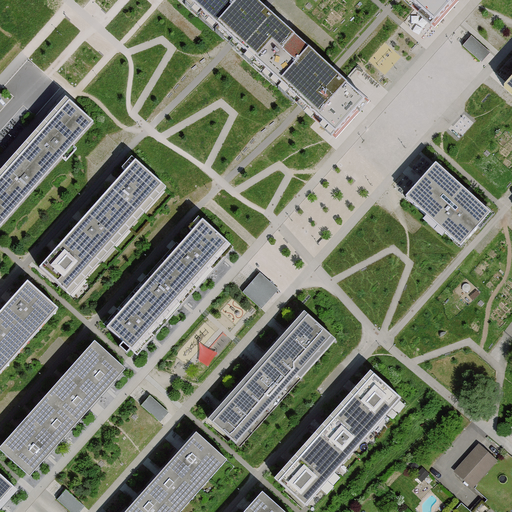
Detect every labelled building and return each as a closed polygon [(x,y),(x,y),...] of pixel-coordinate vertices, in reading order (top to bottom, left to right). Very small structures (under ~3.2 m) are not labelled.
[(251,0),(179,0),(230,45),(301,107),(336,139),(368,104),(333,72),(262,10),(251,0)] [(405,0),(436,26),(459,0),(405,0)] [(472,38),(463,48),(482,65),(491,55),(472,38)] [(0,229),(0,230),(95,124),(67,99),(0,174),(0,229)] [(73,297),(168,189),(136,161),(41,269),(73,297)] [(438,166),(408,199),(464,248),(493,215),(438,166)] [(140,357),(237,250),(205,222),(109,328),(140,357)] [(280,289),(261,274),(244,293),(263,309),(280,289)] [(0,377),(60,310),(29,282),(0,314),(0,377)] [(305,312),(209,420),(239,446),(334,338),(305,312)] [(0,449),(32,478),(128,370),(96,342),(0,448),(0,449)] [(374,372),(278,479),(310,507),(405,400),(374,372)] [(171,413),(152,396),(144,406),(162,423),(171,413)] [(197,433),(126,511),(182,511),(228,460),(197,433)] [(497,460),(480,445),(456,471),(473,487),(497,460)] [(0,511),(3,511),(22,490),(0,471),(0,511)] [(81,511),(86,506),(67,490),(59,500),(72,511),(81,511)] [(287,511),(264,492),(246,511),(287,511)]
